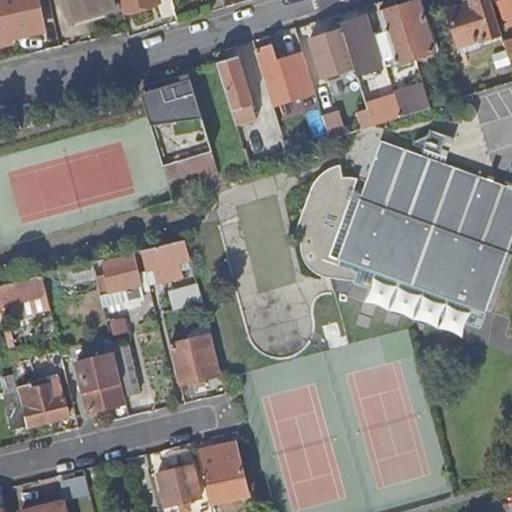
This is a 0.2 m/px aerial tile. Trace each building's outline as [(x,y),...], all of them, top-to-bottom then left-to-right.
[(3,0),(4,2),(0,3),(0,47),(16,44),(15,39),(49,30),(40,0),(3,0)] [(67,0),(74,23),(123,10),(119,0),(67,0)] [(119,0),(123,10),(124,15),(161,5),(159,0),(119,0)] [(462,49),(504,35),(492,0),(473,0),(472,0),(473,5),(451,12),(462,49)] [(511,0),(498,0),(509,31),(511,30),(511,0)] [(421,3),(402,9),(418,59),(437,53),(431,35),(430,29),(421,3)] [(399,65),(418,59),(402,9),(383,15),(391,41),(393,47),(399,65)] [(358,70),(360,77),(379,72),(363,20),(344,26),(346,32),(358,70)] [(327,80),(358,70),(346,32),(314,42),(327,80)] [(268,84),(311,70),(306,54),(280,62),(275,47),(258,52),(268,84)] [(220,64),(238,124),(257,118),(238,59),(220,64)] [(177,82),(142,95),(148,115),(165,167),(214,153),(189,74),(178,77),(177,82)] [(359,115),(371,111),(365,93),(354,97),(359,115)] [(404,118),(433,109),(430,101),(401,109),(404,118)] [(458,115),(459,118),(465,116),(466,119),(470,121),(475,122),(478,120),(481,114),(480,110),(477,107),(469,103),(462,106),(458,111),(458,115)] [(376,127),(404,118),(401,109),(373,118),(376,127)] [(365,131),(376,127),(373,118),(371,111),(359,115),(365,131)] [(333,141),(348,136),(340,112),(326,117),(333,141)] [(511,244),(511,186),(446,163),(456,137),(438,131),(418,141),(416,144),(429,149),(426,156),(384,140),(365,194),(357,191),(361,179),(357,177),(346,178),(344,167),(327,177),(321,182),(318,187),(311,205),(308,204),(302,220),(305,221),(300,233),(305,235),(304,240),(303,248),(305,256),(309,264),(313,269),(327,276),(338,278),(354,279),(357,270),(358,270),(360,264),(488,311),(511,244)] [(252,167),(290,154),(285,138),(247,150),(252,167)] [(183,264),(193,261),(187,240),(144,253),(145,257),(149,273),(156,272),(159,285),(187,278),(183,264)] [(125,276),(140,272),(136,257),(106,264),(105,262),(94,264),(99,282),(125,276)] [(140,272),(125,276),(129,291),(144,287),(140,272)] [(0,304),(48,293),(44,277),(0,287),(0,304)] [(201,293),(185,297),(187,307),(203,302),(201,293)] [(211,338),(173,347),(183,387),(221,377),(211,338)] [(112,342),(75,351),(90,414),(128,405),(112,342)] [(132,419),(146,416),(139,382),(132,384),(131,379),(135,377),(132,366),(121,368),(132,419)] [(15,369),(19,384),(23,383),(22,378),(26,377),(23,367),(15,369)] [(21,390),(29,428),(70,418),(65,400),(53,403),(48,387),(39,390),(38,386),(21,390)] [(27,429),(22,407),(9,410),(14,433),(27,429)] [(208,490),(212,505),(250,493),(237,445),(202,454),(211,490),(208,490)] [(195,467),(161,476),(169,506),(202,498),(195,467)]
